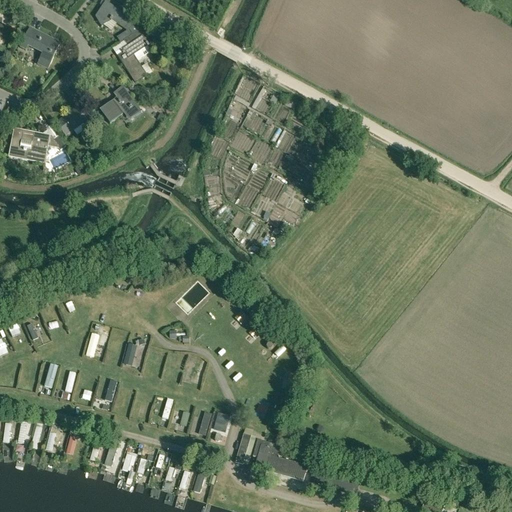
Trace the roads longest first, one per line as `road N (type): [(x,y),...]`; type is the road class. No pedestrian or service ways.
road 1 (track): [(490,192),(241,56)]
road 2 (residential): [(0,94),(37,103),(78,70),(84,46),(68,27)]
